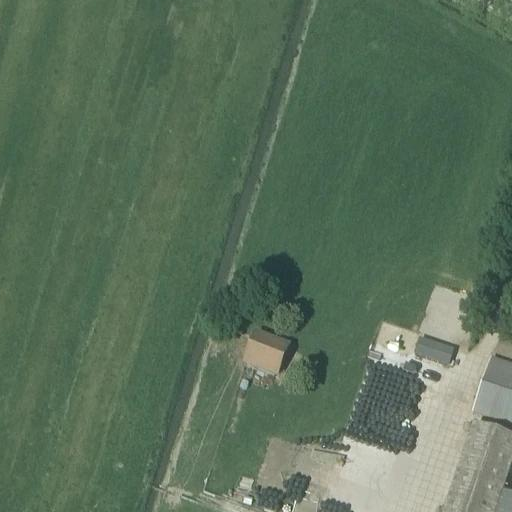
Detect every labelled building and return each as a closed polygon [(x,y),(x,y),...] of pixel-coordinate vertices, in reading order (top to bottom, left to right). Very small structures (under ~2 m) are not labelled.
[(245,365),(277,377),(287,350),(256,338),(245,365)] [(419,341),(416,357),(452,365),(455,348),(419,341)] [(472,413),(511,426),(511,368),(491,361),(472,413)] [(494,511),(511,463),(511,441),(473,428),(444,511),(494,511)] [(511,511),(511,499),(503,497),(498,511),(511,511)]
